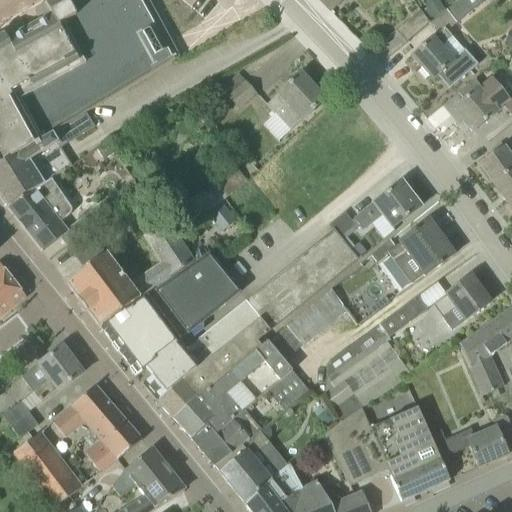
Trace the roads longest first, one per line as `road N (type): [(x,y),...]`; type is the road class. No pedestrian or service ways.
road 1 (residential): [(511,271),(418,141),(289,0)]
road 2 (unclassified): [(223,511),(47,296)]
